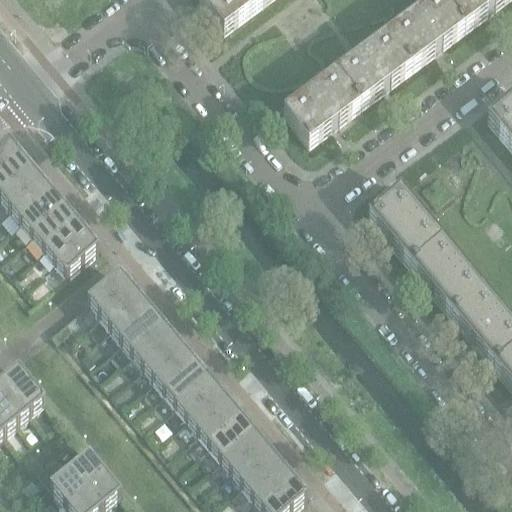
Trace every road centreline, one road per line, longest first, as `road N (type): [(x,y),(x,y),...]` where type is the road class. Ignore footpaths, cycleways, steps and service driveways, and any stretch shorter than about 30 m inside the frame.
road 1 (residential): [(380,511),(27,90)]
road 2 (residential): [(511,467),(306,217)]
road 3 (residential): [(306,217),(132,13)]
road 4 (residential): [(306,217),(511,60)]
road 5 (residential): [(27,90),(132,13)]
